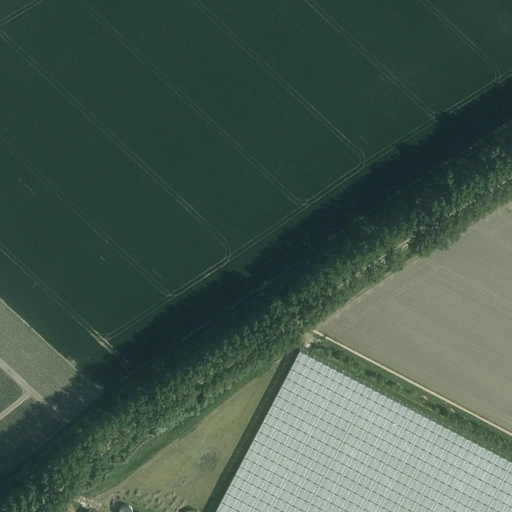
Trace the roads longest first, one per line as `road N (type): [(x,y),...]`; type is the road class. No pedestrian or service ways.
road 1 (track): [(14,511),(308,297),(511,176)]
road 2 (track): [(511,435),(301,322)]
